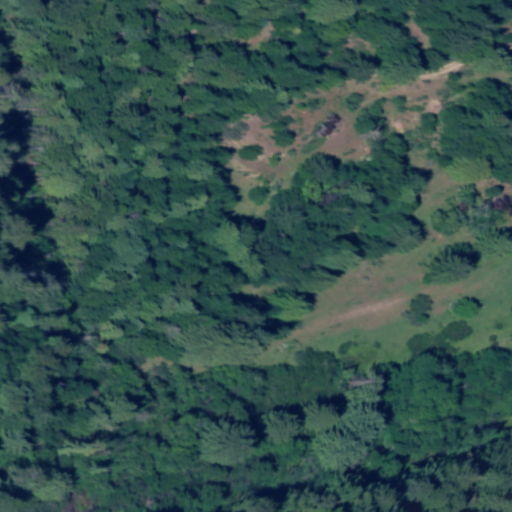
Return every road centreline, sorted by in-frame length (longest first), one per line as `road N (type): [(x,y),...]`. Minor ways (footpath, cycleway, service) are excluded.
road 1 (residential): [(0,428),(40,426),(178,351),(255,341),(350,304),(457,282),(511,245)]
road 2 (residential): [(511,50),(445,75),(344,74),(284,104),(183,115),(164,109),(157,84),(162,0)]
